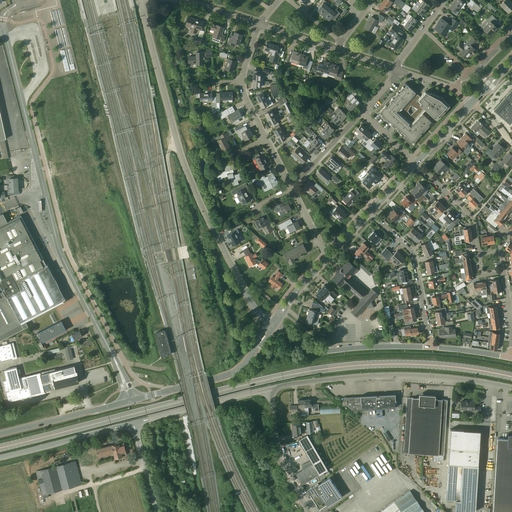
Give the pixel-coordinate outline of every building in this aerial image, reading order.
[(321,0),(317,6),(319,8),(316,11),(323,16),(329,8),(324,4),(326,2),(323,0),(321,0)] [(423,0),(420,4),(417,1),(416,3),(419,5),(425,10),(429,5),(423,0)] [(460,0),(454,0),(453,2),(461,8),(463,10),(464,7),(463,7),(465,3),(460,0)] [(511,8),(511,3),(508,0),(503,0),(504,1),(500,4),(508,12),(511,8)] [(391,9),(388,7),(382,2),(378,7),(384,12),(386,10),(389,11),(391,9)] [(453,2),(449,7),(453,10),(451,12),(456,15),(461,8),(453,2)] [(425,10),(419,5),(416,3),(412,9),(415,11),(421,15),(425,10)] [(329,8),(323,16),(329,21),(332,18),(335,20),(340,13),(336,9),(334,12),(329,8)] [(55,11),(59,26),(64,25),(60,9),(55,11)] [(50,12),(54,27),(58,26),(54,11),(50,12)] [(379,14),(376,19),(371,17),(365,28),(371,31),(378,21),(381,23),(384,17),(379,14)] [(411,16),(409,14),(405,19),(408,21),(414,26),(418,20),(411,16)] [(486,21),(481,26),(483,28),(490,35),(497,27),(493,24),(497,20),(491,14),(486,20),(486,21)] [(200,30),(203,22),(188,17),(186,25),(193,27),(191,32),(195,33),(196,28),(200,30)] [(453,18),(449,24),(441,18),(438,22),(439,23),(434,28),(438,31),(439,30),(444,33),(448,28),(452,31),(459,23),(453,18)] [(414,26),(408,21),(405,19),(403,21),(406,23),(404,26),(410,31),(414,26)] [(212,24),(210,29),(215,30),(213,37),(212,40),(219,42),(219,41),(223,42),(225,35),(222,34),(224,27),(217,25),(216,25),(212,24)] [(388,31),(395,36),(389,44),(397,50),(404,40),(400,37),(401,35),(401,36),(404,33),(393,25),(388,31)] [(64,27),(60,29),(65,47),(69,46),(64,27)] [(59,29),(55,30),(59,48),(64,47),(59,29)] [(234,46),(235,43),(239,44),(242,35),(235,32),(232,38),(229,37),(228,44),(234,46)] [(202,37),(196,35),(194,43),(200,45),(202,37)] [(473,55),(476,52),(474,49),(475,49),(472,46),(477,41),(473,37),(464,46),(461,43),(457,47),(461,51),(460,52),(465,58),(471,53),(473,55)] [(265,50),(272,52),(269,61),(277,63),(281,50),(277,49),(278,46),(267,43),(265,50)] [(65,49),(71,71),(75,70),(69,48),(65,49)] [(60,51),(65,72),(70,71),(64,50),(60,51)] [(291,64),(291,61),(297,63),(301,53),(293,51),(291,56),(289,55),(286,62),(291,64)] [(205,64),(205,52),(196,52),(196,57),(188,57),(189,63),(193,63),(193,61),(196,61),(196,64),(205,64)] [(309,62),(306,61),(308,56),(301,53),(297,63),(303,65),(303,68),(307,69),(309,62)] [(232,72),(236,61),(228,58),(225,69),(232,72)] [(322,63),(321,65),(319,64),(315,74),(321,76),(323,71),(329,73),(332,64),(324,61),(323,64),(322,63)] [(343,72),(338,70),(339,66),(332,64),(329,73),(334,75),(333,78),(340,81),(343,72)] [(254,70),(254,74),(253,74),(253,80),(263,81),(263,78),(261,78),(261,74),(259,74),(259,71),(254,70)] [(399,110),(415,92),(406,84),(404,87),(403,86),(389,101),(390,102),(387,105),(386,104),(379,112),(382,114),(381,115),(400,133),(402,131),(405,134),(403,137),(410,143),(413,141),(414,142),(429,124),(429,123),(431,121),(422,113),(410,126),(408,124),(409,123),(396,111),(398,109),(399,110)] [(212,101),(212,97),(212,93),(200,93),(200,90),(196,90),(195,98),(200,98),(200,97),(200,101),(212,101)] [(511,90),(494,111),(501,117),(502,116),(504,118),(503,119),(509,124),(511,121),(511,90)] [(360,101),(356,98),(358,95),(353,91),(351,93),(347,98),(355,106),(360,101)] [(424,92),(416,101),(424,109),(425,108),(424,108),(425,107),(429,111),(428,112),(427,110),(426,110),(435,118),(437,115),(439,117),(447,108),(445,107),(448,104),(439,96),(429,93),(427,95),(424,92)] [(259,102),(266,98),(263,93),(256,96),(259,102)] [(266,98),(259,102),(262,108),(266,106),(267,107),(273,104),(270,96),(266,98)] [(355,106),(347,98),(346,98),(347,99),(343,103),(345,105),(351,110),(355,106)] [(58,103),(60,113),(63,113),(62,108),(72,105),(70,100),(58,103)] [(341,110),(338,107),(334,112),(342,120),(347,115),(341,110)] [(238,119),(242,117),(240,113),(238,109),(229,114),(227,109),(219,113),(222,119),(228,116),(229,119),(231,122),(233,122),(234,124),(240,121),(238,119)] [(268,119),(275,115),(272,110),(265,113),(268,119)] [(0,144),(4,159),(9,158),(4,139),(6,139),(0,112),(0,144)] [(333,112),(329,116),(338,124),(342,120),(334,112),(333,112)] [(278,121),(276,118),(281,116),(279,113),(275,115),(268,119),(271,125),(278,121)] [(471,127),(475,131),(474,133),(477,135),(480,132),(485,137),(490,132),(487,129),(486,129),(482,125),(482,124),(478,120),(476,123),(476,122),(471,127)] [(328,124),(325,121),(320,126),(323,129),(324,128),(329,134),(334,129),(328,124)] [(359,138),(361,136),(366,130),(361,125),(356,131),(358,133),(356,136),(351,141),(354,143),(358,138),(359,138)] [(245,139),(253,135),(249,128),(245,131),(243,127),(236,130),(240,136),(243,135),(245,139)] [(276,136),(283,132),(280,127),(274,130),(276,136)] [(329,134),(324,128),(323,129),(319,133),(325,139),(329,134)] [(361,136),(364,138),(362,140),(364,141),(362,143),(365,146),(371,139),(369,137),(371,134),(366,130),(361,136)] [(226,138),(229,137),(226,132),(219,136),(218,136),(212,139),(211,140),(212,141),(212,142),(213,142),(213,143),(214,143),(215,143),(216,143),(216,142),(217,142),(218,141),(218,140),(218,141),(223,151),(230,147),(226,138)] [(283,132),(276,136),(279,142),(286,138),(283,132)] [(462,137),(470,144),(474,140),(472,137),(471,138),(465,133),(462,137)] [(458,141),(456,143),(464,150),(465,149),(468,146),(471,149),(472,147),(470,145),(470,144),(462,137),(458,141)] [(309,138),(307,140),(308,140),(316,148),(321,143),(315,138),(312,141),(309,138)] [(354,143),(351,141),(349,138),(344,143),(349,148),(354,143)] [(376,149),(381,143),(376,138),(373,141),(371,139),(365,146),(369,150),(373,146),(376,149)] [(475,141),(482,147),(484,145),(477,138),(475,141)] [(307,140),(303,145),(312,153),(316,148),(308,140),(307,140)] [(497,158),(504,149),(498,143),(490,152),(497,158)] [(349,148),(346,151),(341,146),(336,152),(345,160),(349,155),(352,157),(355,154),(349,148)] [(459,148),(456,151),(452,147),(447,153),(453,159),(456,155),(457,156),(462,151),(459,148)] [(292,154),(291,155),(296,159),(296,158),(302,163),(308,158),(297,148),(292,154)] [(397,160),(392,156),(390,154),(389,155),(384,150),(380,155),(387,161),(383,165),(388,169),(397,160)] [(467,155),(474,161),(475,162),(478,159),(470,151),(467,155)] [(253,160),(255,159),(261,169),(268,165),(263,155),(260,156),(258,152),(251,156),(253,160)] [(511,164),(511,162),(511,161),(511,160),(511,155),(509,153),(501,163),(500,164),(501,165),(502,166),(503,165),(505,163),(509,166),(511,164)] [(373,163),(378,158),(375,155),(370,160),(373,163)] [(331,157),(326,163),(334,170),(338,166),(340,168),(342,166),(344,165),(344,164),(338,159),(336,162),(331,157)] [(445,169),(447,167),(445,164),(440,160),(433,167),(438,172),(442,175),(445,172),(441,169),(443,166),(445,169)] [(469,162),(470,163),(468,163),(464,168),(467,170),(474,163),(471,160),(469,162)] [(219,170),(216,171),(218,180),(223,179),(222,177),(228,176),(229,180),(231,179),(232,182),(232,186),(238,184),(237,180),(242,179),(241,173),(233,175),(233,173),(234,173),(233,169),(234,169),(233,163),(230,164),(225,165),(224,166),(225,171),(220,172),(219,170)] [(501,165),(500,164),(499,165),(496,163),(492,168),(496,172),(501,165)] [(368,173),(361,181),(363,182),(363,183),(369,188),(372,184),(374,185),(375,183),(375,184),(375,183),(379,179),(375,174),(378,172),(372,167),(367,172),(368,173)] [(321,168),(316,174),(325,183),(325,182),(327,184),(330,180),(329,179),(330,177),(321,168)] [(476,174),(473,177),(476,179),(477,177),(481,180),(485,176),(481,172),(478,176),(476,174)] [(265,191),(278,184),(273,173),(259,180),(265,191)] [(7,180),(9,180),(9,185),(18,184),(18,178),(14,178),(14,175),(6,176),(7,180)] [(506,179),(503,183),(508,187),(511,183),(511,182),(506,179)] [(309,181),(304,186),(312,194),(311,194),(312,195),(314,197),(319,191),(321,193),(320,192),(323,189),(323,190),(324,190),(316,183),(314,185),(309,181)] [(458,193),(468,183),(466,181),(462,185),(460,184),(455,189),(458,193)] [(415,187),(424,195),(427,193),(426,192),(427,190),(426,189),(419,182),(417,185),(417,184),(415,186),(416,186),(415,187)] [(467,191),(469,189),(467,188),(470,185),(468,183),(458,193),(462,196),(467,191)] [(10,192),(8,192),(8,194),(15,194),(15,191),(18,191),(18,184),(9,185),(10,192)] [(245,188),(237,192),(239,195),(237,196),(240,202),(242,201),(243,203),(250,199),(246,190),(248,189),(246,184),(243,186),(245,188)] [(415,187),(411,191),(417,197),(420,200),(422,197),(426,201),(427,199),(424,195),(415,187)] [(354,200),(361,194),(356,189),(353,192),(351,191),(350,192),(349,192),(347,194),(348,195),(343,200),(349,205),(354,200)] [(471,194),(467,197),(470,200),(468,202),(473,208),(478,204),(477,203),(480,201),(478,198),(480,196),(474,189),(470,192),(470,193),(471,194)] [(338,201),(332,195),(327,199),(330,202),(332,200),(335,204),(338,201)] [(412,197),(410,200),(406,196),(401,202),(406,207),(409,205),(411,207),(417,201),(412,197)] [(511,203),(509,201),(503,196),(502,198),(505,200),(502,203),(511,210),(511,208),(511,203)] [(432,206),(429,210),(432,214),(442,204),(438,201),(432,206)] [(276,212),(279,211),(281,214),(291,209),(288,203),(282,206),(280,204),(274,207),(276,212)] [(502,203),(498,208),(501,211),(507,215),(511,210),(502,203)] [(440,214),(445,208),(442,204),(432,214),(434,215),(438,211),(440,214)] [(341,221),(346,215),(342,211),(342,210),(338,206),(332,213),(341,221)] [(507,215),(501,211),(500,213),(491,206),(489,208),(492,211),(498,216),(504,220),(503,220),(507,215)] [(388,216),(394,221),(396,222),(399,219),(397,217),(399,215),(401,217),(404,214),(399,210),(397,213),(394,210),(388,216)] [(451,221),(455,217),(449,211),(445,215),(443,213),(438,218),(444,223),(446,221),(449,223),(451,221)] [(492,211),(485,220),(491,225),(494,221),(500,226),(504,220),(498,216),(492,211)] [(428,217),(423,212),(420,216),(425,221),(428,217)] [(0,335),(64,302),(63,300),(65,299),(65,298),(64,299),(47,265),(48,265),(47,264),(45,265),(44,263),(45,262),(41,256),(41,257),(20,216),(0,225),(0,284),(6,295),(4,296),(2,292),(0,293),(0,335)] [(267,233),(274,229),(271,224),(268,225),(263,216),(254,221),(258,229),(263,226),(267,233)] [(417,219),(424,225),(426,222),(425,221),(420,216),(417,219)] [(428,217),(425,221),(426,222),(431,227),(433,224),(434,222),(428,217)] [(410,218),(406,223),(410,227),(414,222),(410,218)] [(285,230),(288,228),(290,232),(300,227),(297,221),(291,224),(289,222),(282,225),(285,230)] [(452,222),(447,226),(450,229),(455,225),(456,224),(453,221),(452,222)] [(496,230),(490,224),(488,227),(494,232),(496,230)] [(408,234),(412,238),(422,227),(420,225),(419,226),(415,229),(414,227),(408,234)] [(423,235),(420,233),(424,229),(422,227),(412,238),(417,242),(423,235)] [(459,236),(464,235),(471,234),(471,228),(463,229),(459,230),(460,233),(454,234),(454,237),(459,236)] [(432,229),(426,236),(428,238),(432,234),(433,234),(435,232),(432,229)] [(239,233),(237,230),(235,231),(227,235),(232,246),(240,242),(237,235),(239,233)] [(379,237),(381,235),(379,233),(377,235),(374,232),(368,238),(376,245),(381,239),(379,237)] [(255,240),(264,248),(267,244),(259,237),(255,240)] [(428,242),(421,245),(424,250),(436,245),(435,243),(432,244),(431,240),(428,242)] [(294,258),(307,251),(303,243),(283,253),(288,261),(290,264),(295,261),(294,258)] [(366,250),(368,247),(364,243),(359,248),(368,256),(370,254),(366,250)] [(436,245),(424,250),(426,256),(433,253),(432,250),(439,247),(438,244),(436,245),(437,245),(436,245)] [(252,255),(251,253),(251,254),(247,248),(243,250),(246,256),(245,257),(248,262),(248,263),(249,265),(250,265),(250,266),(256,263),(258,264),(258,265),(264,269),(268,264),(262,259),(261,261),(256,259),(255,259),(254,258),(257,256),(256,253),(252,255)] [(359,248),(355,253),(359,257),(362,254),(366,258),(368,256),(359,248)] [(385,259),(391,253),(386,248),(380,254),(385,258),(385,259)] [(397,250),(393,255),(391,253),(385,259),(388,262),(391,259),(397,265),(400,261),(401,262),(405,259),(400,255),(401,254),(397,250)] [(466,252),(462,252),(461,251),(460,251),(460,250),(454,251),(455,256),(460,256),(460,255),(462,255),(462,258),(460,258),(460,261),(470,259),(469,253),(466,253),(466,252)] [(470,259),(460,261),(460,262),(463,262),(464,266),(464,267),(471,266),(471,265),(470,259)] [(371,306),(371,302),(378,294),(372,289),(368,293),(350,276),(357,268),(348,261),(332,278),(341,286),(343,283),(360,299),(352,307),(354,309),(351,312),(357,317),(367,305),(367,307),(371,306)] [(433,266),(426,268),(427,274),(435,273),(434,272),(437,272),(436,266),(433,266)] [(465,272),(462,273),(462,275),(472,273),(471,266),(464,267),(464,268),(465,272)] [(406,269),(400,270),(400,272),(396,273),(397,276),(401,275),(402,282),(409,280),(406,269)] [(279,289),(283,284),(277,280),(279,277),(280,278),(282,274),(278,271),(275,274),(276,275),(274,278),(272,276),(268,281),(272,284),(270,286),(274,289),(276,287),(279,289)] [(438,279),(436,279),(429,280),(430,288),(438,286),(437,284),(439,283),(439,282),(438,279)] [(480,282),(473,283),(474,291),(477,290),(478,295),(480,295),(482,295),(481,292),(480,282)] [(322,288),(320,290),(331,299),(332,301),(333,299),(328,294),(331,290),(325,285),(324,286),(324,285),(322,287),(322,288)] [(402,287),(403,288),(401,288),(400,289),(401,294),(401,295),(411,293),(410,286),(402,287)] [(331,299),(320,290),(318,292),(318,291),(316,293),(316,294),(322,300),(324,298),(327,301),(328,300),(330,302),(332,301),(331,299)] [(402,300),(403,303),(410,301),(410,299),(412,298),(411,293),(401,295),(402,300)] [(446,298),(448,297),(447,294),(442,295),(438,296),(432,297),(434,304),(440,303),(439,299),(442,298),(446,298)] [(325,309),(318,303),(316,309),(317,309),(319,309),(319,311),(320,311),(324,312),(325,309)] [(400,316),(404,315),(408,314),(415,313),(414,307),(407,308),(407,304),(398,305),(400,313),(395,314),(395,317),(400,316)] [(439,311),(435,311),(436,318),(450,315),(450,316),(450,315),(450,312),(446,313),(446,310),(445,307),(438,308),(439,311)] [(319,311),(319,309),(317,309),(316,311),(309,309),(307,315),(315,317),(318,318),(319,314),(320,311),(319,311)] [(404,315),(400,316),(401,319),(405,318),(405,321),(405,325),(408,324),(414,323),(413,319),(416,319),(415,313),(408,314),(404,315)] [(315,317),(307,315),(305,321),(317,324),(319,318),(315,317)] [(445,323),(444,320),(450,318),(450,316),(450,315),(436,318),(438,325),(445,323)] [(38,332),(43,342),(66,330),(61,320),(38,332)] [(404,327),(404,329),(405,335),(406,336),(412,335),(412,336),(415,335),(415,334),(419,333),(417,327),(410,328),(410,325),(404,327)] [(443,331),(439,331),(440,337),(453,336),(455,336),(454,330),(452,330),(452,327),(446,328),(443,328),(443,331)] [(80,330),(72,334),(69,336),(70,338),(73,337),(75,340),(83,336),(80,330)] [(172,353),(171,352),(166,331),(165,330),(164,330),(163,330),(155,332),(161,357),(170,355),(171,355),(171,354),(172,354),(172,353)] [(14,357),(10,343),(0,345),(0,360),(0,361),(14,357)] [(3,381),(8,400),(79,382),(74,365),(19,380),(16,367),(4,370),(7,381),(3,381)] [(359,410),(395,407),(395,394),(361,396),(361,397),(343,398),(343,402),(346,401),(346,405),(348,405),(348,407),(356,413),(359,410)] [(448,400),(419,398),(407,398),(403,453),(444,456),(448,400)] [(480,413),(480,407),(475,406),(475,401),(468,401),(468,402),(461,402),(461,410),(471,410),(471,412),(480,413)] [(312,422),(306,422),(307,435),(314,431),(312,422)] [(293,435),(300,435),(302,434),(301,424),(292,425),(293,435)] [(450,429),(446,499),(455,500),(455,510),(460,511),(475,511),(480,436),(475,431),(450,429)] [(511,511),(511,434),(507,434),(507,439),(497,439),(492,511),(511,511)] [(307,435),(305,436),(299,440),(310,460),(301,465),(304,469),(308,474),(312,471),(315,477),(320,475),(319,474),(327,469),(307,435)] [(115,444),(96,449),(98,456),(113,452),(115,459),(117,458),(118,460),(120,459),(120,457),(127,455),(124,443),(116,445),(115,444)] [(379,474),(392,466),(383,451),(369,459),(379,474)] [(72,462),(36,471),(42,495),(82,484),(76,460),(72,462)] [(303,485),(315,477),(312,471),(308,474),(304,469),(296,474),(303,485)] [(319,486),(318,484),(318,483),(307,491),(320,510),(337,498),(341,496),(330,479),(319,486)] [(424,511),(410,491),(378,511),(424,511)]
